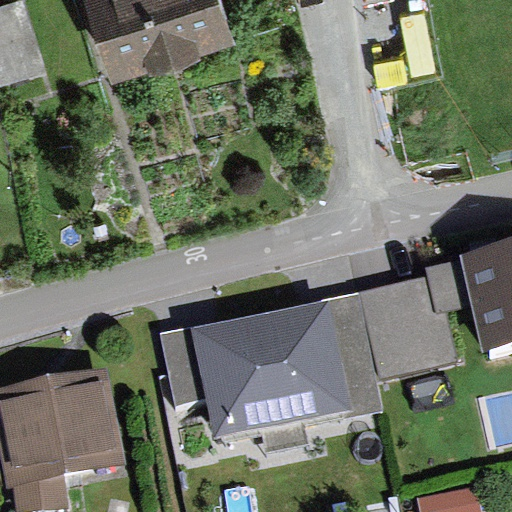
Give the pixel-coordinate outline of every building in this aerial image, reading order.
[(0,0),(0,69),(34,58),(14,0),(0,0)] [(238,0),(104,0),(119,54),(244,19),(238,0)] [(511,248),(464,259),(474,304),(485,352),(511,345),(511,248)] [(426,268),(427,277),(360,292),(379,380),(458,361),(447,310),(474,304),(464,259),(426,268)] [(379,380),(360,292),(261,313),(163,335),(178,404),(207,398),(216,436),(342,408),(344,416),(385,407),(379,380)] [(124,466),(106,366),(0,389),(0,439),(10,486),(17,484),(19,510),(69,508),(64,476),(124,466)] [(481,511),(477,487),(420,497),(422,511),(481,511)]
